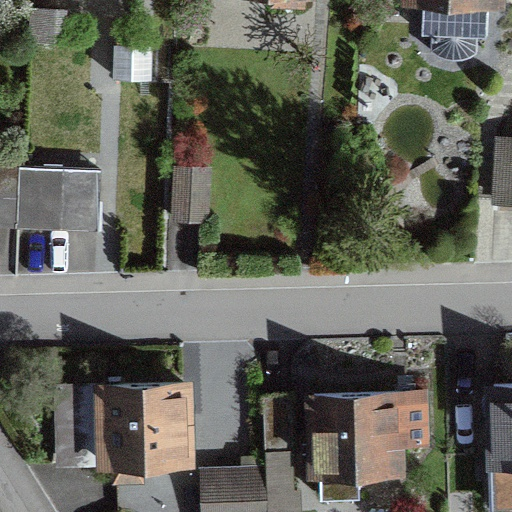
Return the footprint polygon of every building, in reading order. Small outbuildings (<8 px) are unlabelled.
[(64,13),(30,11),(28,36),(62,38),(64,13)] [(511,138),(499,138),(495,198),(511,198),(511,138)] [(17,165),(0,164),(0,221),(14,222),(17,165)] [(19,165),(19,222),(59,224),(96,225),(98,168),(62,166),(19,165)] [(208,167),(176,166),(174,216),(205,217),(208,167)] [(183,381),(56,384),(57,436),(75,436),(76,462),(115,461),(115,476),(140,476),(140,460),(185,459),(183,381)] [(511,382),(493,383),(496,457),(493,457),(494,506),(511,505),(511,382)] [(426,440),(424,390),(314,393),(316,471),(320,471),(320,496),(359,495),(358,470),(396,468),(395,441),(426,440)] [(264,450),(266,450),(291,449),(291,392),(262,393),(264,450)] [(291,449),(266,450),(268,511),(293,511),(292,488),(291,449)] [(203,511),(263,511),(262,467),(202,469),(203,511)]
